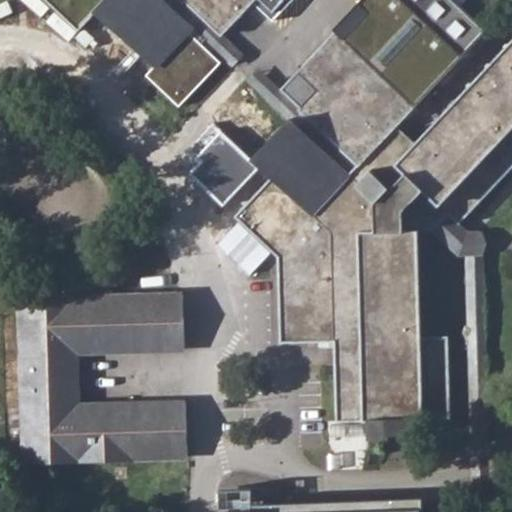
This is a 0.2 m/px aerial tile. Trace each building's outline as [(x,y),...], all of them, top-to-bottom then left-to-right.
[(208,25),(227,44),(269,0),(41,0),(83,39),(102,20),(159,74),(152,82),(186,114),(228,70),(195,38),(208,25)] [(238,215),(279,255),(281,341),(336,340),(337,420),(368,419),(368,437),(388,436),(388,432),(419,432),(419,418),(450,418),(449,336),(421,336),(420,230),(431,230),(448,213),(460,222),(511,166),(511,40),(415,143),(396,125),(488,30),(455,0),(364,0),(361,3),(368,10),(343,36),(332,29),(277,87),(299,109),(288,120),(252,156),(261,164),(273,176),(238,215)] [(250,82),(288,120),(299,109),(277,87),(260,72),(250,82)] [(194,173),(215,194),(224,202),(261,164),(252,156),(231,135),(224,129),(197,157),(204,163),(194,173)] [(448,213),(431,230),(458,256),(465,256),(466,443),(488,443),(483,229),(467,230),(460,222),(448,213)] [(183,290),(15,294),(19,465),(189,461),(187,400),(80,402),(79,353),(185,350),(183,290)] [(227,493),(228,511),(254,511),(253,492),(227,493)] [(487,511),(480,496),(464,504),(467,511),(487,511)]
